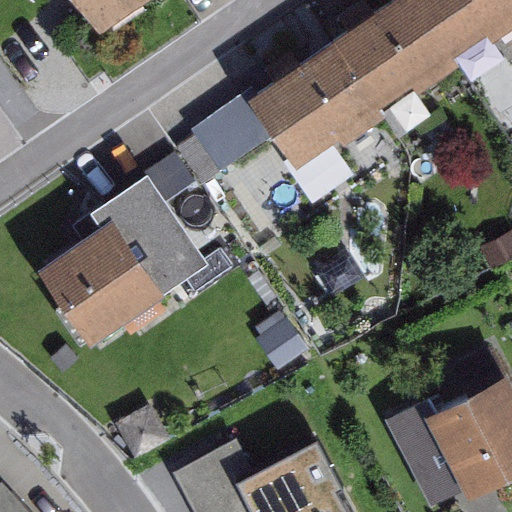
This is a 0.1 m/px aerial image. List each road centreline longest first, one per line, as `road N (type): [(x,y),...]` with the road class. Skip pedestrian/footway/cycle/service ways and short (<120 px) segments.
road 1 (residential): [(0,194),(276,0)]
road 2 (residential): [(136,511),(102,459),(0,374)]
